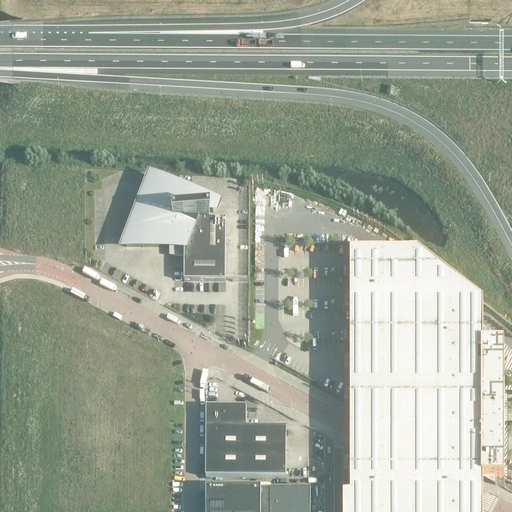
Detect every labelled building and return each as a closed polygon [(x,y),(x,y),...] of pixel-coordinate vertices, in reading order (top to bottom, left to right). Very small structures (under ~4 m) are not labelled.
[(110,171),(94,171),(94,267),(110,267),(110,171)] [(247,179),(230,179),(230,335),(247,335),(247,179)] [(161,184),(128,184),(128,287),(161,304),(161,184)] [(212,187),(179,187),(179,314),(212,332),(212,187)] [(482,511),(483,478),(492,478),(494,479),(494,485),(496,486),(495,485),(495,478),(504,478),(504,345),(488,345),(488,361),(483,358),(483,336),(483,303),(479,300),(451,279),(422,256),(369,253),(350,253),(350,328),(350,403),(350,496),(343,496),(343,511),(482,511)] [(286,478),(286,428),(246,428),(246,408),(206,407),(205,478),(286,478)] [(231,490),(206,490),(206,506),(209,506),(209,511),(310,511),(310,489),(231,490)]
